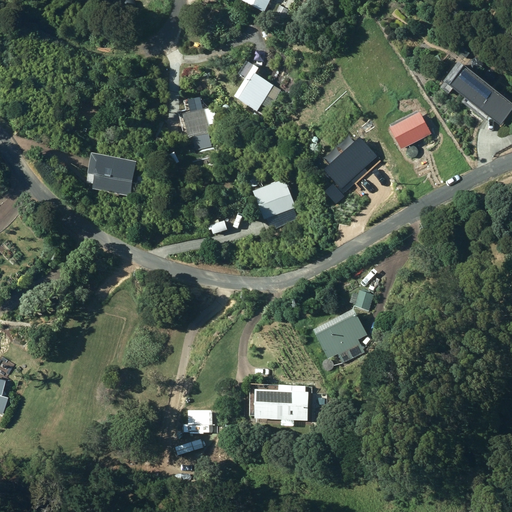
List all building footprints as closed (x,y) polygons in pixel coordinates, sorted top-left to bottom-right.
[(245,0),(241,10),(264,21),(273,0),(245,0)] [(280,5),(273,19),(282,23),(289,9),(280,5)] [(210,42),(192,33),(188,41),(206,50),(210,42)] [(461,44),(456,50),(467,60),(472,54),(461,44)] [(259,111),(268,96),(276,101),(283,90),(256,74),(261,67),(251,62),(243,75),(248,78),(236,98),(259,111)] [(443,82),(501,126),(511,111),(511,103),(458,62),(443,82)] [(198,85),(208,89),(210,84),(201,80),(198,85)] [(83,117),(97,122),(103,108),(88,102),(83,117)] [(204,104),(180,111),(187,136),(192,135),(197,150),(212,146),(207,131),(210,130),(204,104)] [(420,112),(391,128),(402,149),(431,134),(420,112)] [(374,163),(355,142),(320,175),(340,195),(374,163)] [(181,162),(170,143),(161,148),(171,167),(181,162)] [(138,162),(93,154),(91,168),(87,190),(132,198),(138,162)] [(291,189),(259,202),(268,223),(270,229),(302,217),(291,189)] [(213,230),(214,234),(228,230),(225,221),(209,226),(211,230),(213,230)] [(410,283),(405,291),(411,296),(417,288),(410,283)] [(360,290),(355,305),(369,309),(374,295),(360,290)] [(314,328),(329,359),(339,354),(343,363),(354,357),(350,348),(361,343),(359,338),(368,334),(355,308),(314,328)] [(256,418),(308,420),(309,391),(257,388),(256,418)] [(185,424),(185,432),(215,433),(215,412),(190,411),(189,424),(185,424)] [(200,440),(183,446),(186,455),(203,449),(200,440)]
